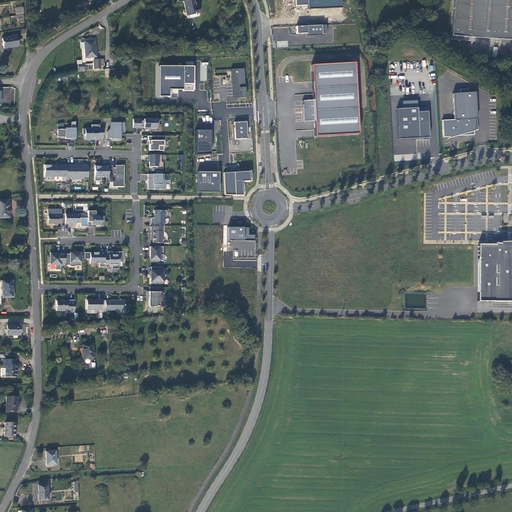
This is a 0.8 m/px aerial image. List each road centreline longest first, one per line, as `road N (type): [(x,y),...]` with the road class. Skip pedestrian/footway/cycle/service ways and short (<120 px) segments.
road 1 (tertiary): [(200,511),(238,448),(263,382),(270,221)]
road 2 (unclassified): [(282,209),(511,157)]
road 3 (residential): [(37,288),(36,426),(0,510)]
road 4 (residential): [(26,154),(132,157),(136,236)]
road 5 (residential): [(26,154),(37,288)]
road 6 (residential): [(125,0),(54,43),(26,83)]
road 7 (track): [(17,473),(140,468)]
